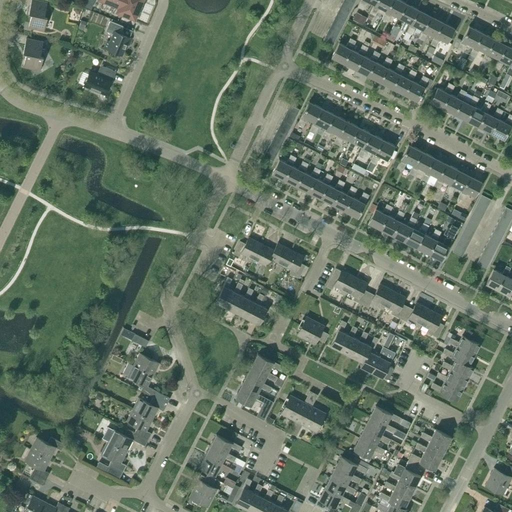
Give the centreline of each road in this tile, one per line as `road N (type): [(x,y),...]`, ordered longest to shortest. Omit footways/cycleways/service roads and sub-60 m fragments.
road 1 (unclassified): [(511,328),(227,181)]
road 2 (residential): [(511,176),(284,66)]
road 3 (residential): [(195,391),(167,294),(227,181)]
road 4 (residential): [(113,134),(161,0)]
road 5 (residential): [(447,511),(511,386)]
road 6 (residential): [(62,119),(0,245)]
road 7 (residential): [(265,469),(281,435),(195,391)]
road 8 (residential): [(227,181),(284,66)]
road 9 (unclassified): [(227,181),(113,134)]
